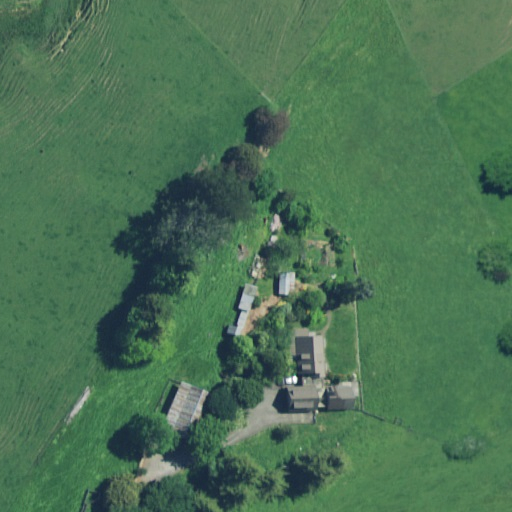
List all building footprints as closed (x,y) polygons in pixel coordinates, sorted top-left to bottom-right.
[(294,274),(278,273),(277,294),(293,295),(294,274)] [(254,286),(244,283),(236,308),(246,311),(254,286)] [(239,328),(227,324),(224,334),(236,338),(239,328)] [(321,335),(307,336),(309,377),(323,376),(321,335)] [(178,380),(161,421),(185,430),(202,390),(178,380)] [(348,384),(323,385),(324,408),(349,407),(348,384)] [(312,389),(284,390),(285,410),(313,409),(312,389)]
